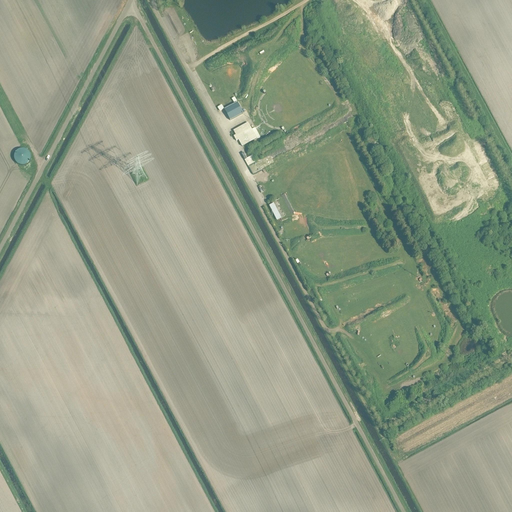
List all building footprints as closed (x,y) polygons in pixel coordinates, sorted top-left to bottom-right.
[(242,95),(237,98),(242,108),(247,106),(242,95)] [(230,121),(243,114),(238,103),(224,110),(230,121)] [(252,171),(357,121),(352,111),(306,133),(308,138),(300,142),(299,141),(258,160),(259,162),(250,167),(252,171)] [(239,141),(242,147),(257,139),(248,124),(234,132),(236,136),(234,137),(237,142),(239,141)] [(357,124),(254,178),(258,185),(361,132),(357,124)] [(23,166),(26,166),(28,165),(29,163),(30,161),(31,159),(31,156),(30,154),(29,152),(27,151),(25,150),(22,150),(20,150),(18,151),(17,152),(15,154),(15,156),(14,159),(15,161),(16,163),(18,165),(21,166),(23,166)] [(244,153),(241,155),(248,167),(256,162),(252,156),(247,159),(244,153)] [(290,215),(294,213),(287,194),(283,195),(290,215)] [(279,199),(275,202),(283,218),(287,215),(279,199)] [(278,220),(282,218),(275,203),(270,205),(278,220)]
